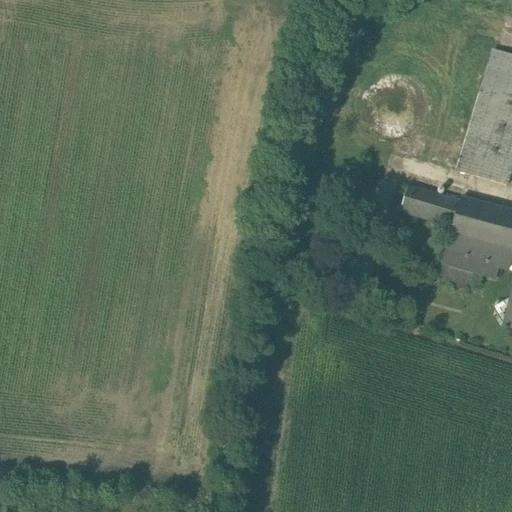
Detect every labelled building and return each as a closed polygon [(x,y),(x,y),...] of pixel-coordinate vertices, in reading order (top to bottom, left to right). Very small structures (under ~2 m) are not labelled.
[(511,174),(511,56),(492,51),(460,160),(455,174),(508,189),(511,174)] [(385,75),(375,79),(367,87),(363,96),(361,107),(363,117),(368,126),(376,133),(386,138),(397,138),(407,135),(416,129),(422,121),(425,111),(425,100),(421,90),(415,82),(406,76),(395,74),(385,75)] [(451,230),(458,201),(406,188),(399,217),(451,230)] [(511,212),(459,200),(458,201),(451,230),(441,269),(472,277),(496,283),(498,273),(509,275),(510,271),(511,261),(511,212)] [(290,212),(278,219),(285,231),(295,246),(316,233),(298,206),(290,212)] [(472,277),(441,269),(440,273),(438,283),(469,291),(472,277)]
